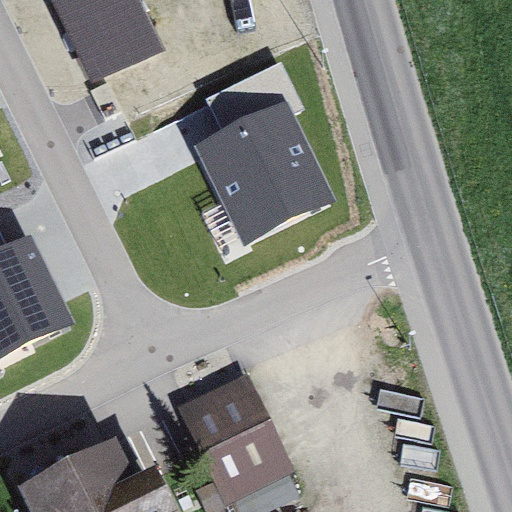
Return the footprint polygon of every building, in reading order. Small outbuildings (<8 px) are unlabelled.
[(159,50),(136,0),(56,0),(94,80),(159,50)] [(107,84),(90,92),(106,123),(123,113),(107,84)] [(284,120),(205,156),(247,243),(325,206),(284,120)] [(0,365),(68,332),(29,252),(0,266),(0,365)] [(226,498),(285,469),(245,387),(186,416),(226,498)] [(164,511),(152,487),(126,500),(109,467),(37,502),(41,511),(164,511)]
